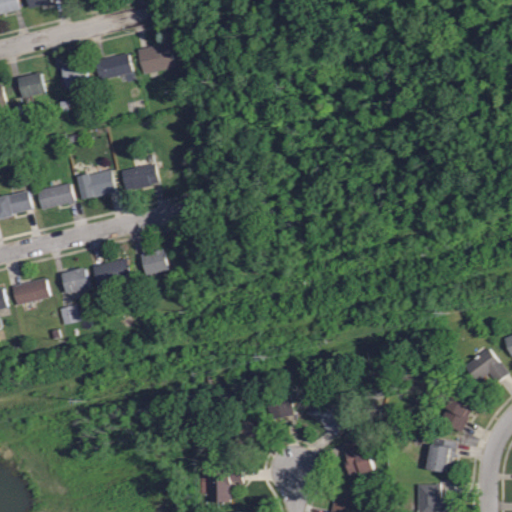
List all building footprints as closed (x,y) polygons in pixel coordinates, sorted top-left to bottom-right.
[(0,13),(0,0),(18,0),(21,8),(0,13)] [(32,0),(35,8),(58,3),(56,0),(32,0)] [(144,73),(138,48),(160,43),(160,45),(170,43),(176,65),(144,73)] [(100,79),(95,60),(128,52),(133,71),(100,79)] [(67,86),(62,67),(85,61),(90,81),(67,86)] [(23,96),(19,75),(42,70),(46,91),(23,96)] [(0,83),(0,111),(12,109),(5,82),(0,83)] [(151,185),(134,189),(133,187),(126,189),(121,169),(154,162),(159,181),(151,183),(151,185)] [(83,198),(78,175),(90,172),(90,174),(112,169),(117,191),(83,198)] [(42,209),(37,189),(71,182),(75,201),(42,209)] [(0,218),(0,195),(28,189),(33,208),(14,212),(14,215),(0,218)] [(147,273),(142,253),(153,251),(153,250),(163,248),(165,248),(170,268),(147,273)] [(98,287),(93,264),(127,256),(132,279),(98,287)] [(67,292),(62,272),(73,269),(72,268),(84,266),(84,267),(86,266),(90,287),(67,292)] [(17,305),(12,285),(46,277),(51,296),(17,305)] [(0,308),(0,286),(4,286),(8,307),(0,308)] [(83,322),(80,306),(64,308),(66,324),(83,322)] [(496,384),(487,374),(478,381),(467,366),(490,349),(501,363),(502,362),(510,373),(496,384)] [(271,419),(266,396),(289,391),(294,414),(271,419)] [(435,417),(441,405),(447,408),(456,391),(473,399),(468,409),(471,410),(468,417),(469,418),(463,431),(435,417)] [(337,435),(324,426),(325,424),(307,413),(320,392),(352,412),(337,435)] [(236,457),(217,445),(239,413),(259,426),(246,447),(244,446),(236,457)] [(448,472),(429,468),(434,437),(457,441),(455,456),(453,456),(452,463),(449,463),(448,472)] [(351,475),(347,456),(348,455),(346,443),(362,439),(364,450),(372,448),(376,470),(351,475)] [(211,501),(211,468),(243,468),(243,482),(239,482),(239,480),(231,480),(231,484),(230,484),(230,501),(211,501)] [(418,511),(418,484),(437,484),(437,483),(441,483),(441,499),(452,499),(452,511),(418,511)] [(356,511),(331,511),(335,498),(337,499),(341,486),(362,491),(356,511)]
